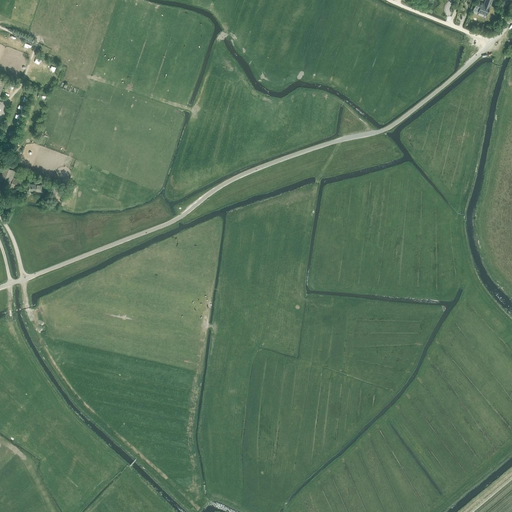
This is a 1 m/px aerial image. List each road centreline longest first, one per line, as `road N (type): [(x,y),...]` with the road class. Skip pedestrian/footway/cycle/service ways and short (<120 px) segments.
road 1 (unclassified): [(0,287),(169,222),(236,176),(387,128),(492,42)]
road 2 (track): [(0,120),(36,44),(0,27)]
